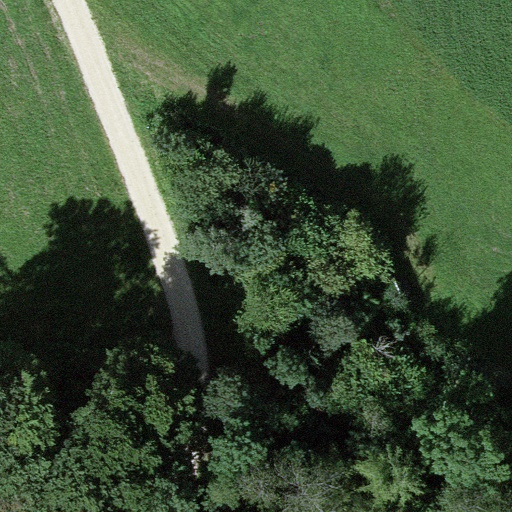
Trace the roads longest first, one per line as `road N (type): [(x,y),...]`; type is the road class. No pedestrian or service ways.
road 1 (track): [(56,0),(197,307),(196,409),(162,494),(144,511)]
road 2 (track): [(79,53),(380,172)]
